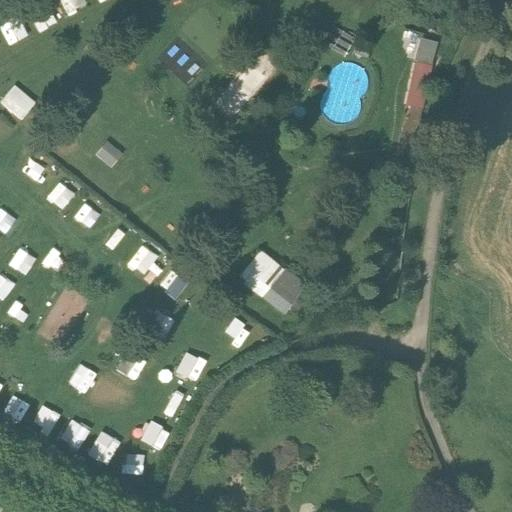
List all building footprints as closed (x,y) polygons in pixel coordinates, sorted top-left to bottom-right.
[(65,0),(73,17),(93,8),(89,0),(65,0)] [(44,33),(62,24),(52,4),(34,12),(44,33)] [(23,18),(7,28),(16,44),(32,35),(23,18)] [(438,44),(419,40),(386,188),(404,193),(438,44)] [(35,105),(13,87),(0,103),(0,104),(22,122),(35,105)] [(218,103),(238,122),(253,106),(233,88),(218,103)] [(106,143),(95,156),(110,169),(121,156),(106,143)] [(65,181),(52,196),(68,209),(81,194),(65,181)] [(90,203),(80,216),(96,228),(106,215),(90,203)] [(0,212),(0,226),(11,234),(21,217),(4,207),(0,212)] [(132,264),(157,284),(173,264),(148,244),(132,264)] [(304,288),(260,252),(238,280),(282,315),(304,288)] [(24,328),(35,309),(17,298),(6,318),(24,328)] [(174,324),(155,313),(144,333),(163,344),(174,324)] [(132,348),(121,371),(143,381),(153,358),(132,348)] [(190,351),(182,374),(204,382),(212,359),(190,351)] [(83,353),(75,375),(97,382),(105,361),(83,353)] [(118,394),(114,402),(124,407),(136,383),(118,374),(110,390),(118,394)] [(29,405),(13,396),(4,412),(19,421),(29,405)] [(59,418),(41,409),(32,425),(49,434),(59,418)] [(76,418),(64,441),(84,451),(95,428),(76,418)] [(168,434),(150,424),(140,441),(159,451),(168,434)] [(92,454),(112,467),(127,443),(107,430),(92,454)]
